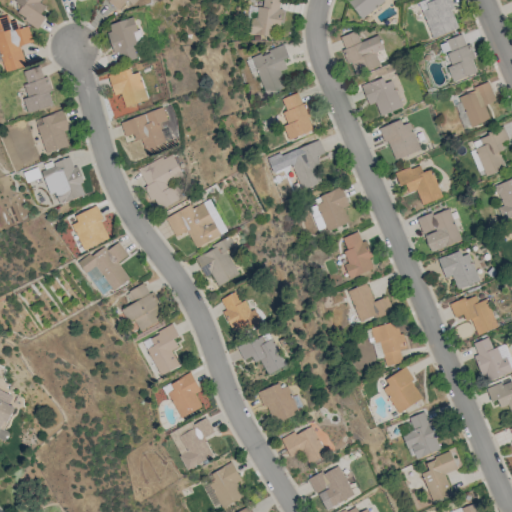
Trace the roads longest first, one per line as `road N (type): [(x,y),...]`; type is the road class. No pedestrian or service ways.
road 1 (residential): [(319,0),(318,35),(332,83),(511,500)]
road 2 (residential): [(80,47),(118,179),(202,311),(242,416),(299,511)]
